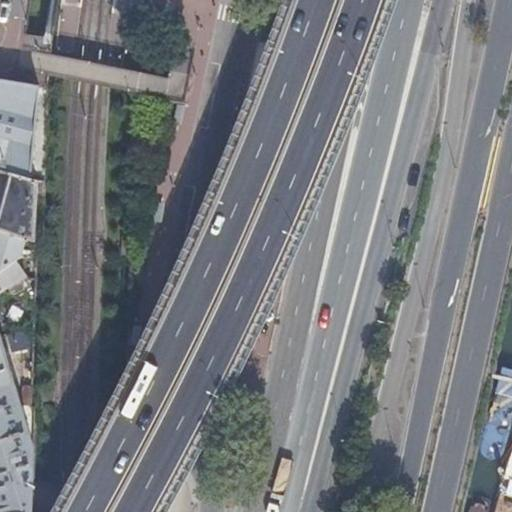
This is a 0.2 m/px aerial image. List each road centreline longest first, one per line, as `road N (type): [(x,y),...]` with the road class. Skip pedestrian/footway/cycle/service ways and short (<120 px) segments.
road 1 (motorway): [(313,0),(208,277),(87,511)]
road 2 (motorway): [(128,511),(241,291),(351,0)]
road 3 (primary): [(401,0),(273,511)]
road 4 (primary): [(306,511),(434,0)]
road 5 (primary): [(361,0),(236,511)]
road 6 (primary): [(354,511),(430,235),(470,0)]
road 7 (primary): [(502,0),(393,511)]
road 8 (primary): [(426,511),(511,132)]
